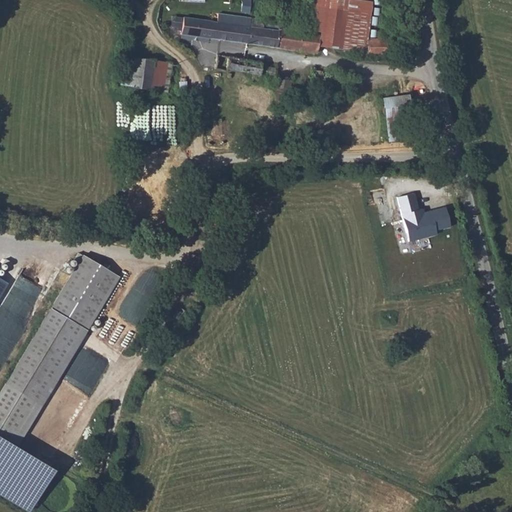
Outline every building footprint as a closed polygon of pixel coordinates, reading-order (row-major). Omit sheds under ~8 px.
[(316,41),(351,45),(354,27),(369,28),(372,1),(362,0),(301,0),(299,25),(317,28),(316,41)] [(188,13),(185,30),(245,38),(248,22),(249,14),(223,11),(221,18),(188,13)] [(267,15),(249,14),(248,22),(266,24),(267,15)] [(181,30),(183,16),(173,15),(171,29),(181,30)] [(266,24),(248,22),(245,38),(247,38),(264,41),(266,24)] [(312,48),(315,48),(316,41),(317,28),(299,25),(283,23),(282,26),(266,24),(264,41),(312,48)] [(354,27),(351,45),(368,47),(369,35),(369,28),(354,27)] [(393,37),(369,35),(368,47),(368,49),(393,50),(393,37)] [(243,67),(245,54),(216,50),(214,64),(227,67),(228,65),(243,67)] [(118,80),(132,82),(134,54),(121,52),(118,80)] [(134,54),(132,82),(150,85),(153,57),(134,54)] [(261,57),(245,54),(243,67),(274,73),(275,63),(261,60),(261,57)] [(153,57),(150,85),(168,87),(171,59),(153,57)] [(326,67),(315,65),(313,78),(324,80),(326,67)] [(293,75),(280,73),(276,102),(288,104),(293,75)] [(406,136),(407,94),(381,93),(380,136),(406,136)] [(208,119),(212,143),(227,141),(224,117),(208,119)] [(271,135),(263,135),(263,139),(265,142),(269,143),(270,142),(271,140),(271,135)] [(91,250),(56,305),(91,327),(126,272),(91,250)] [(28,275),(45,285),(39,295),(44,298),(62,267),(40,254),(28,275)] [(0,297),(13,277),(0,268),(0,297)] [(0,436),(14,446),(16,447),(91,327),(56,305),(0,393),(0,436)] [(44,440),(52,446),(62,434),(54,428),(44,440)] [(26,511),(51,471),(14,446),(0,436),(0,497),(24,511),(26,511)]
